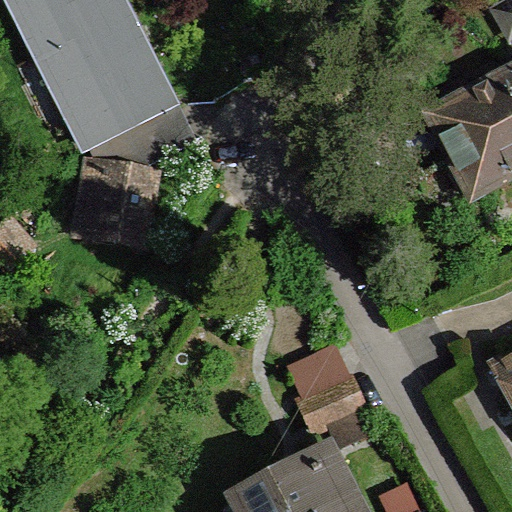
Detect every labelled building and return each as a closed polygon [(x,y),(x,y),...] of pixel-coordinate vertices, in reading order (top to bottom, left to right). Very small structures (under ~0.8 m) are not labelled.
[(117,0),(14,0),(94,154),(175,114),(117,0)] [(511,81),(442,118),(461,156),(451,161),(471,200),(511,178),(511,81)] [(191,145),(175,114),(94,154),(75,232),(111,239),(122,172),(140,175),(191,145)] [(140,175),(122,172),(111,239),(145,244),(156,177),(140,175)] [(345,339),(292,363),(321,426),(374,401),(345,339)] [(511,362),(493,373),(511,407),(511,362)] [(360,511),(330,453),(216,511),(360,511)] [(431,511),(416,479),(383,495),(391,511),(431,511)]
